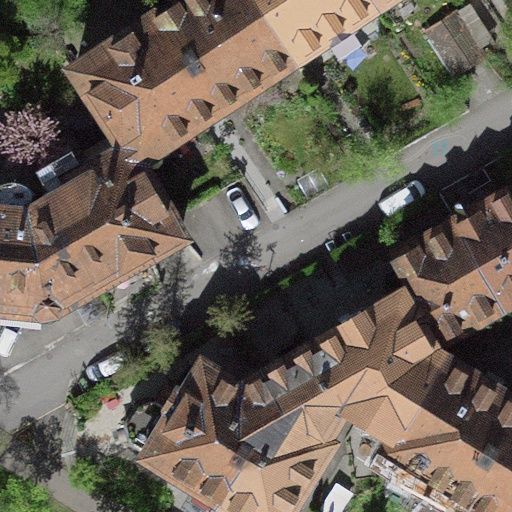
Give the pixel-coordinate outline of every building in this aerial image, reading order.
[(296,55),(259,0),(177,0),(155,14),(216,107),(228,100),(296,55)] [(375,3),(373,0),(259,0),(296,55),(307,47),(375,3)] [(455,13),(428,31),(457,73),(470,64),(484,55),(455,13)] [(216,107),(155,14),(75,67),(125,144),(127,143),(136,160),(138,159),(168,211),(201,193),(235,172),(199,119),(208,113),(216,107)] [(47,193),(45,194),(95,282),(109,274),(181,234),(168,211),(138,159),(136,160),(127,143),(125,144),(89,165),(83,154),(57,168),(68,188),(50,198),(47,193)] [(511,189),(473,212),(456,221),(502,301),(511,295),(511,189)] [(0,304),(47,309),(95,282),(45,194),(29,204),(21,193),(0,191),(0,304)] [(502,301),(456,221),(409,248),(392,257),(410,288),(400,294),(428,342),(436,337),(437,339),(439,338),(502,301)] [(344,398),(339,406),(391,439),(392,440),(437,366),(451,359),(439,338),(437,339),(436,337),(428,342),(400,294),(369,312),(366,306),(359,310),(339,321),(342,328),(311,345),(312,348),(339,365),(325,387),(344,398)] [(282,396),(218,498),(241,511),(284,511),(330,441),(323,437),(334,421),(341,411),(339,406),(344,398),(325,387),(339,365),(312,348),(311,345),(263,373),(268,382),(269,388),(282,396)] [(392,440),(391,439),(384,449),(453,492),(465,499),(511,422),(511,398),(452,362),(451,359),(437,366),(392,440)] [(129,441),(218,498),(282,396),(269,388),(268,382),(263,373),(239,386),(206,365),(200,368),(187,389),(176,382),(169,393),(163,404),(156,399),(139,403),(125,424),(127,433),(129,441)] [(511,511),(511,422),(465,499),(485,511),(511,511)]
